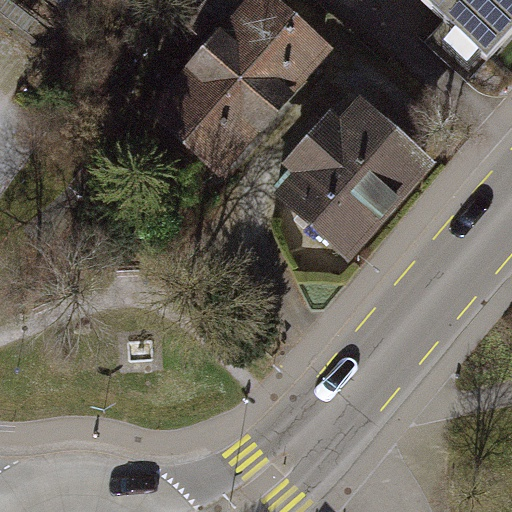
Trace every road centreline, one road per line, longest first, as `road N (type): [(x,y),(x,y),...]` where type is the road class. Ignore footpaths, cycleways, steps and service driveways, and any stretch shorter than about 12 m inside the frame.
road 1 (secondary): [(230,511),(320,431),(511,203)]
road 2 (secondary): [(148,511),(117,492),(79,484),(41,489),(2,511)]
